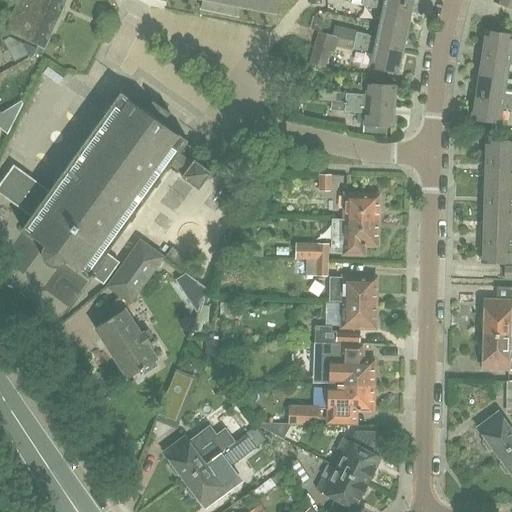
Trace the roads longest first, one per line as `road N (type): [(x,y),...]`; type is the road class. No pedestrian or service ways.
road 1 (residential): [(422,511),(432,153),(453,0)]
road 2 (primary): [(80,511),(0,387)]
